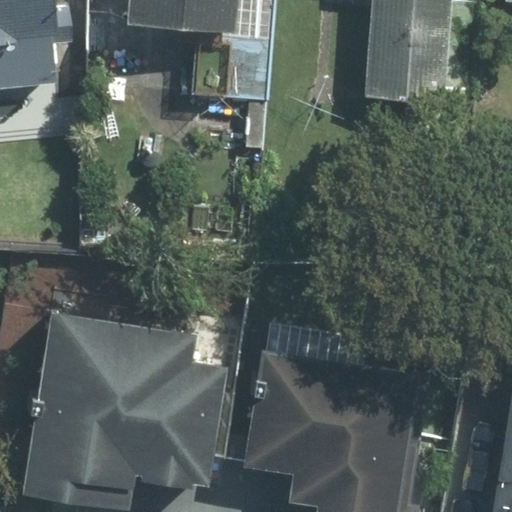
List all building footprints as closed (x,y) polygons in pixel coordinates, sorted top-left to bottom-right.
[(0,0),(0,93),(71,87),(63,0),(0,0)] [(120,0),(120,30),(222,33),(223,0),(120,0)] [(366,0),(359,97),(436,102),(443,0),(366,0)] [(223,35),(218,96),(268,100),(273,39),(223,35)] [(32,318),(13,503),(103,511),(120,511),(124,478),(209,487),(221,369),(177,364),(180,333),(32,318)] [(245,351),(235,473),(281,477),(278,503),(304,505),(303,511),(393,511),(405,364),(245,351)] [(511,511),(511,398),(494,511),(511,511)]
